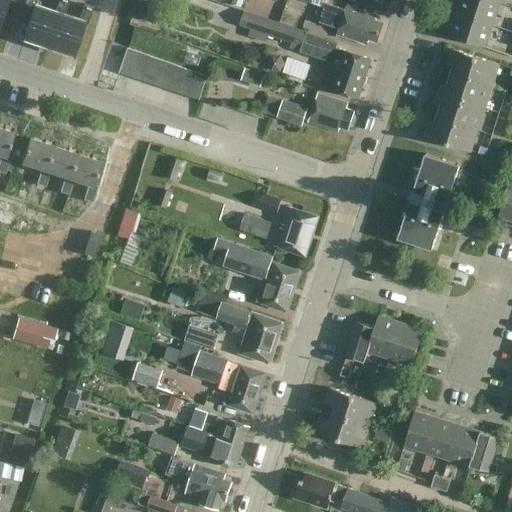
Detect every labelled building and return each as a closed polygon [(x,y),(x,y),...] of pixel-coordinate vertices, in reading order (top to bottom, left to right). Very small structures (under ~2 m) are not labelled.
[(0,0),(0,19),(6,0),(7,0),(11,1),(11,0),(0,0)] [(63,17),(68,0),(57,0),(53,14),(34,7),(24,37),(48,45),(58,15),(63,17)] [(141,0),(137,17),(156,22),(161,4),(146,0),(141,0)] [(389,0),(354,0),(386,10),(389,0)] [(461,0),(457,13),(492,24),(499,2),(493,0),(461,0)] [(338,28),(336,34),(367,44),(368,39),(376,41),(382,23),(375,20),(376,15),(346,5),(344,9),(325,3),(319,22),(338,28)] [(87,26),(93,7),(83,4),(77,21),(63,17),(58,15),(48,45),(73,53),(82,25),(87,26)] [(244,10),(239,25),(292,43),(297,28),(296,28),(265,17),(244,10)] [(492,24),(457,13),(450,36),(484,47),(492,24)] [(338,42),(297,28),(292,43),(290,48),(330,62),(322,86),(358,98),(371,58),(336,47),(338,42)] [(131,76),(140,50),(128,46),(119,72),(131,76)] [(491,89),(494,79),(499,64),(453,49),(448,64),(458,67),(454,77),(491,89)] [(142,80),(151,54),(140,50),(131,76),(142,80)] [(153,84),(162,58),(151,54),(142,80),(153,84)] [(285,63),(280,55),(271,54),(266,63),(270,71),(280,71),(285,63)] [(165,88),(174,62),(162,58),(153,84),(165,88)] [(313,77),(315,62),(288,58),(286,73),(313,77)] [(176,91),(185,66),(174,62),(165,88),(176,91)] [(187,95),(196,70),(185,66),(176,91),(187,95)] [(241,79),(257,84),(261,72),(245,67),(241,79)] [(208,74),(196,70),(187,95),(199,99),(208,74)] [(478,127),(491,89),(454,77),(451,87),(441,84),(436,101),(446,104),(442,115),(478,127)] [(225,82),(209,81),(208,96),(225,96),(225,82)] [(308,121),(338,131),(340,126),(347,129),(353,110),(346,108),(348,103),(317,93),(308,121)] [(308,107),(283,99),(277,116),(302,125),(308,107)] [(478,127),(442,115),(439,125),(429,121),(424,136),(470,151),(478,127)] [(3,118),(0,128),(0,153),(13,158),(24,125),(3,118)] [(24,125),(13,158),(34,164),(44,131),(24,125)] [(44,131),(34,164),(54,171),(65,138),(44,131)] [(65,138),(54,171),(76,178),(87,145),(65,138)] [(425,153),(413,191),(447,202),(460,165),(425,153)] [(167,176),(176,179),(183,161),(174,157),(167,176)] [(210,169),(208,176),(219,180),(221,174),(221,173),(220,173),(210,169)] [(22,172),(18,184),(27,186),(30,175),(22,172)] [(30,175),(27,186),(35,189),(39,178),(30,175)] [(498,216),(511,220),(511,182),(509,182),(498,216)] [(64,186),(61,197),(69,200),(73,189),(64,186)] [(167,207),(172,192),(164,189),(158,204),(167,207)] [(262,193),(257,207),(277,214),(281,199),(262,193)] [(444,211),(410,200),(397,238),(432,250),(444,211)] [(274,245),(305,256),(318,216),(287,206),(274,245)] [(133,231),(138,212),(125,208),(120,227),(133,231)] [(239,228),(270,239),(275,223),(245,212),(239,228)] [(101,235),(90,232),(84,253),(94,256),(101,235)] [(300,271),(269,260),(272,253),(218,235),(214,247),(228,251),(224,264),(264,277),(256,301),(287,311),(300,271)] [(167,301),(184,307),(189,293),(172,287),(167,301)] [(270,362),(283,322),(221,302),(223,298),(202,291),(196,310),(235,323),(232,330),(246,334),(240,352),(270,362)] [(121,312),(140,319),(145,304),(126,297),(121,312)] [(389,357),(400,323),(378,316),(374,327),(376,327),(368,350),(389,357)] [(18,317),(12,338),(50,349),(56,328),(18,317)] [(123,359),(133,328),(111,321),(101,352),(123,359)] [(376,327),(374,327),(357,321),(346,355),(364,361),(368,350),(376,327)] [(400,323),(389,357),(412,364),(423,330),(400,323)] [(184,339),(189,341),(213,349),(218,333),(189,324),(184,339)] [(199,351),(187,347),(181,365),(193,369),(192,374),(220,383),(228,358),(200,349),(199,351)] [(132,378),(157,387),(163,369),(137,361),(132,378)] [(236,363),(223,402),(254,412),(267,373),(236,363)] [(378,363),(374,375),(382,378),(386,365),(378,363)] [(351,368),(343,365),(340,373),(348,376),(351,368)] [(382,378),(390,380),(394,368),(386,365),(382,378)] [(332,413),(369,424),(375,402),(330,387),(325,402),(335,405),(332,413)] [(69,391),(64,406),(75,409),(80,394),(69,391)] [(223,438),(243,445),(249,425),(229,419),(228,420),(218,417),(216,426),(205,422),(209,412),(195,407),(189,425),(224,436),(223,438)] [(138,422),(142,412),(133,409),(130,419),(138,422)] [(404,445),(425,452),(435,417),(414,411),(404,445)] [(362,447),(369,424),(332,413),(330,420),(320,417),(315,431),(362,447)] [(446,458),(456,424),(435,417),(425,452),(446,458)] [(57,450),(71,456),(81,429),(67,423),(57,450)] [(467,465),(477,430),(456,424),(446,458),(467,465)] [(235,468),(243,445),(223,438),(224,436),(189,425),(187,425),(181,445),(206,453),(206,456),(216,459),(215,461),(235,468)] [(389,442),(392,434),(377,428),(374,437),(389,442)] [(477,430),(467,465),(496,474),(498,464),(490,462),(498,437),(477,430)] [(35,439),(15,433),(9,453),(29,459),(35,439)] [(174,455),(178,443),(152,433),(148,446),(174,455)] [(201,465),(195,463),(194,465),(171,458),(171,459),(167,472),(166,475),(188,483),(187,485),(185,491),(198,495),(201,496),(198,505),(211,509),(218,511),(222,498),(225,499),(231,481),(223,478),(225,473),(201,465)] [(407,461),(399,459),(396,471),(403,473),(407,461)] [(141,489),(147,470),(120,461),(114,480),(141,489)] [(335,483),(336,483),(302,471),(294,495),(310,500),(310,501),(311,503),(327,508),(330,500),(341,504),(341,507),(355,511),(420,511),(422,506),(392,495),(389,502),(335,483)] [(435,474),(431,485),(439,488),(442,476),(435,474)] [(450,479),(442,476),(439,488),(446,490),(450,479)] [(202,511),(177,503),(143,492),(140,504),(164,511),(202,511)] [(92,511),(108,511),(112,504),(98,498),(92,511)]
